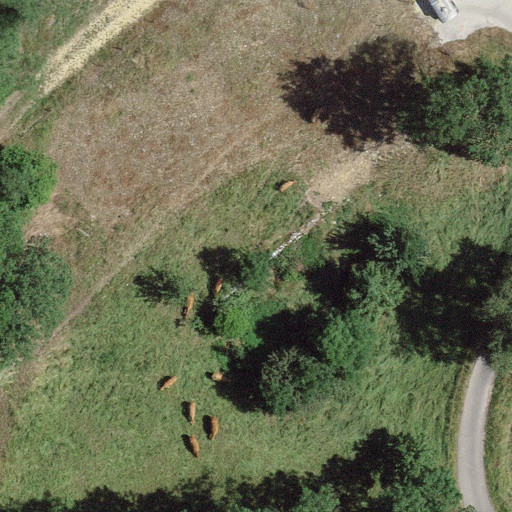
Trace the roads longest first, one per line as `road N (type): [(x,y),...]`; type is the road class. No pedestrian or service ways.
road 1 (unclassified): [(511,322),(494,360),(475,445),(481,511)]
road 2 (track): [(134,0),(0,126)]
